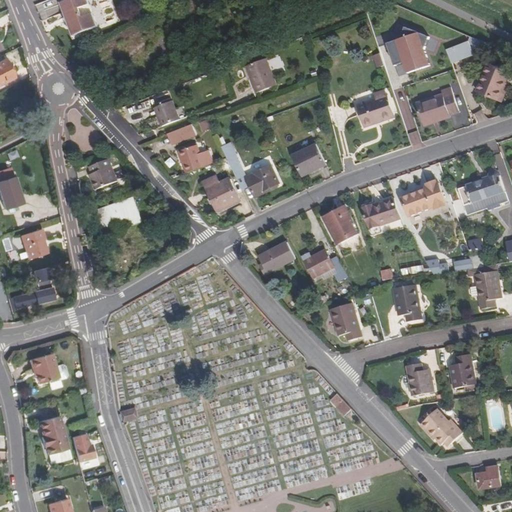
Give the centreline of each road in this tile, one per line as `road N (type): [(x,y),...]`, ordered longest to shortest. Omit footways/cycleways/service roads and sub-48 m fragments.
road 1 (residential): [(511,125),(348,181),(213,245)]
road 2 (residential): [(213,245),(73,93)]
road 3 (residential): [(143,511),(109,415),(93,314)]
road 4 (residential): [(54,122),(93,314)]
road 5 (residential): [(336,376),(465,511)]
road 6 (residential): [(511,324),(360,355),(336,376)]
road 7 (residential): [(213,245),(336,376)]
road 8 (residential): [(22,511),(0,369)]
road 9 (residential): [(213,245),(93,314)]
